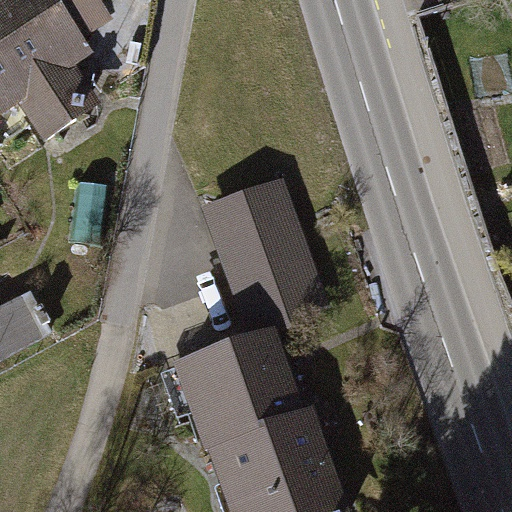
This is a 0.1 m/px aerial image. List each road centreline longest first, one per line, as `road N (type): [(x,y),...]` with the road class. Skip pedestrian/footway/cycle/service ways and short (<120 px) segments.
road 1 (secondary): [(503,511),(335,0)]
road 2 (residential): [(61,511),(105,388),(180,0)]
